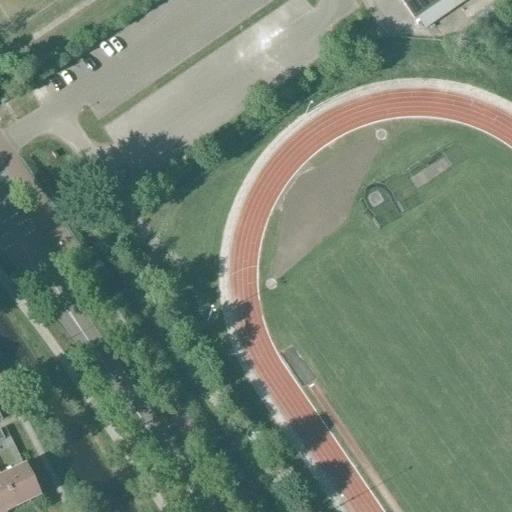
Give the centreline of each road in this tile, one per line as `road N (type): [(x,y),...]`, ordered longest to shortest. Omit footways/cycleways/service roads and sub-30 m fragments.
road 1 (secondary): [(74,321),(203,511)]
road 2 (secondary): [(74,321),(0,191)]
